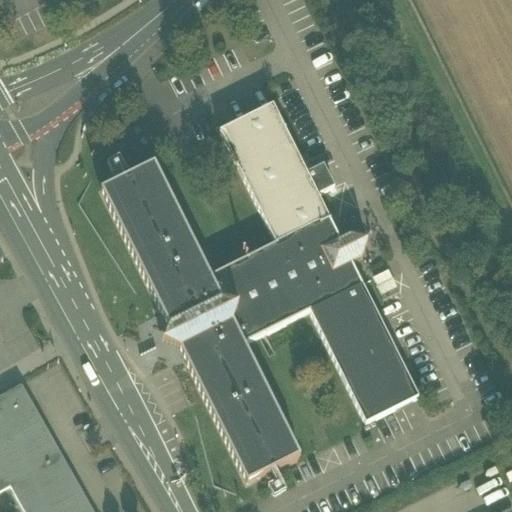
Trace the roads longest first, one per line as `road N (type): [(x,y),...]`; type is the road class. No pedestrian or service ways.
road 1 (tertiary): [(179,511),(43,257)]
road 2 (unclassified): [(43,257),(53,235),(41,169),(61,108)]
road 3 (unclassified): [(136,36),(0,96)]
